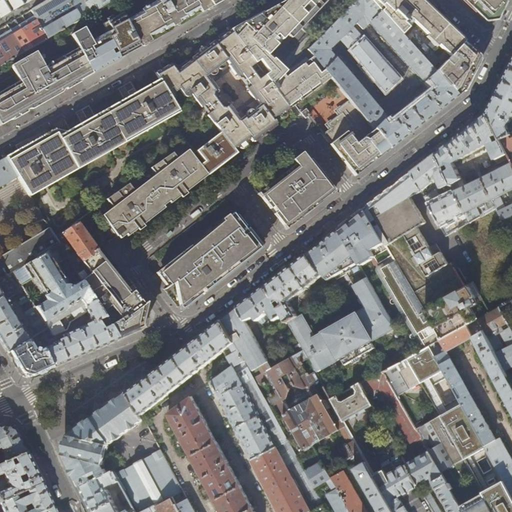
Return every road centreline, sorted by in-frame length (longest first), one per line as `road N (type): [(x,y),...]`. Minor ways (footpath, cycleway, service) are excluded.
road 1 (residential): [(0,142),(251,0)]
road 2 (residential): [(179,328),(133,259),(233,179)]
road 3 (residential): [(498,55),(475,104),(354,196)]
road 4 (residential): [(179,328),(16,400)]
road 5 (residential): [(233,179),(301,133),(354,196)]
road 6 (residential): [(287,250),(179,328)]
